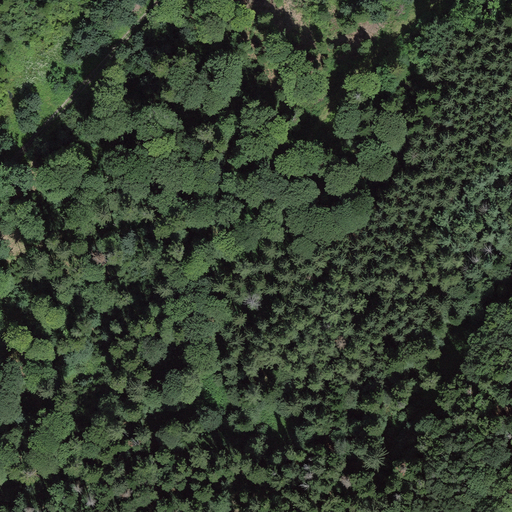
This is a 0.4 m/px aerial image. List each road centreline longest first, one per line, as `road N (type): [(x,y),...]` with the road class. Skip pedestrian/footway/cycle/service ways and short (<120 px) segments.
road 1 (track): [(187,410),(237,266),(332,105),(440,0)]
road 2 (track): [(161,0),(0,175)]
road 3 (track): [(385,460),(483,320),(511,296)]
road 4 (track): [(377,290),(457,202),(511,156)]
